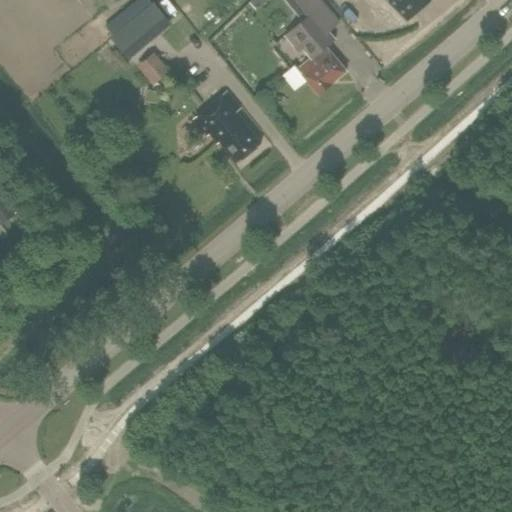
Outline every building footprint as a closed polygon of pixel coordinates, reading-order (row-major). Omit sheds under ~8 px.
[(111,35),(129,57),(172,23),(153,0),(111,35)] [(321,0),(286,0),(302,19),(288,31),(310,57),(298,67),(295,63),(284,73),(296,87),(306,79),(318,93),(346,70),(326,46),(334,38),(328,31),(339,21),(321,0)] [(388,0),(404,15),(406,14),(405,14),(417,2),(421,5),(425,0),(388,0)] [(152,84),(169,70),(154,52),(137,65),(152,84)] [(240,108),(226,90),(193,118),(207,135),(209,133),(217,143),(219,141),(237,162),(261,142),(236,111),(240,108)]
